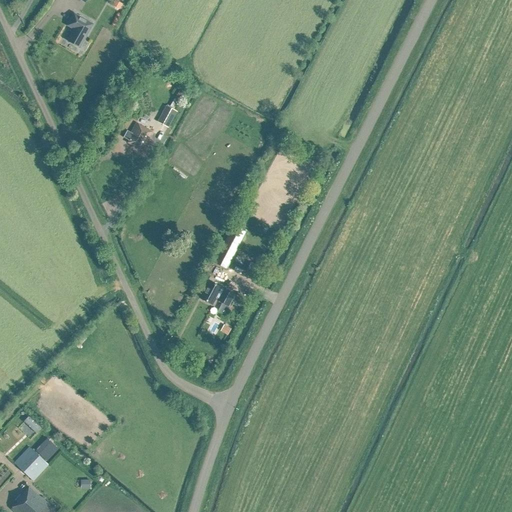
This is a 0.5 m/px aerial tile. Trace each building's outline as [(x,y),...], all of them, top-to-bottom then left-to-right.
[(122,4),(115,0),(112,6),(119,10),(122,4)] [(79,48),(88,33),(93,24),(74,13),(66,26),(68,27),(62,37),(68,40),(67,41),(79,48)] [(168,128),(176,112),(165,106),(156,122),(168,128)] [(142,151),(147,142),(152,133),(136,124),(131,133),(133,134),(128,143),(142,151)] [(244,229),(232,222),(212,260),(224,267),(244,229)] [(250,260),(239,255),(235,262),(246,267),(250,260)] [(265,270),(251,263),(247,272),(260,279),(265,270)] [(224,290),(220,288),(221,288),(209,282),(201,299),(212,305),(215,298),(219,300),(218,301),(228,306),(234,295),(224,289),(224,290)] [(220,332),(227,336),(231,330),(224,326),(220,332)] [(36,433),(41,428),(28,416),(23,421),(36,433)] [(33,481),(48,465),(30,447),(15,463),(33,481)] [(79,489),(88,489),(88,480),(79,480),(79,489)] [(54,511),(47,506),(48,504),(29,487),(15,501),(17,503),(11,509),(14,511),(54,511)]
